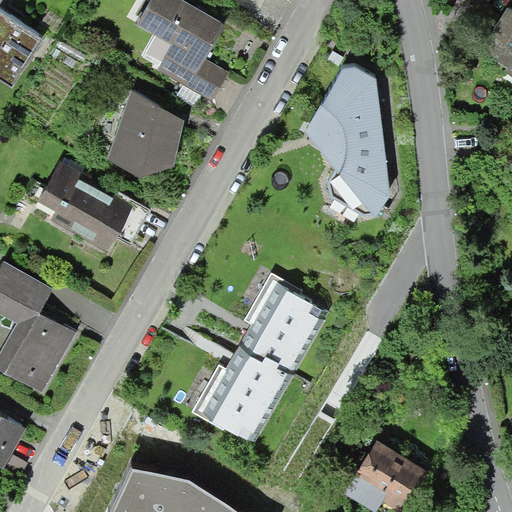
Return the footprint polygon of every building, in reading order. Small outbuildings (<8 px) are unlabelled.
[(231,24),(189,0),(154,0),(141,24),(178,45),(163,72),(216,102),(231,75),(209,62),(231,24)] [(1,5),(0,6),(0,72),(12,80),(43,34),(1,5)] [(511,9),(484,52),(511,69),(511,9)] [(364,65),(349,67),(311,133),(379,220),(399,188),(381,79),(364,65)] [(190,121),(135,87),(112,157),(147,177),(179,168),(190,121)] [(139,207),(64,166),(40,209),(115,251),(139,207)] [(57,287),(7,259),(0,270),(0,311),(20,323),(0,357),(0,369),(45,395),(81,333),(43,311),(57,287)] [(329,312),(279,283),(201,416),(251,445),(329,312)] [(32,429),(0,411),(0,465),(10,470),(32,429)] [(427,469),(366,434),(343,475),(403,509),(427,469)] [(113,511),(248,511),(189,472),(131,460),(108,509),(113,511)]
